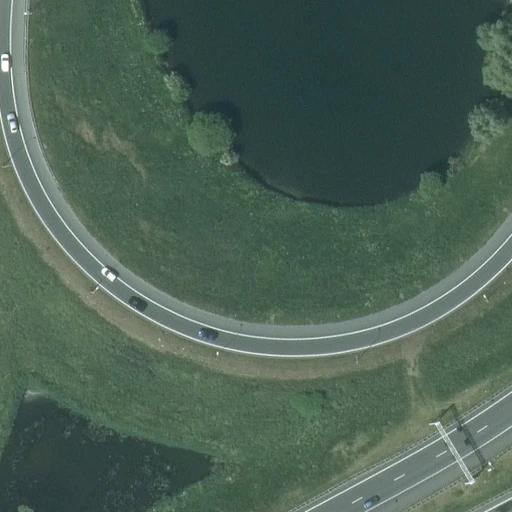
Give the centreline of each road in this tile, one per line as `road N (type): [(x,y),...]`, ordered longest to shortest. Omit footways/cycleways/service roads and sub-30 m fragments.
road 1 (motorway): [(511,247),(446,305),(378,337),(296,350),(220,342),(181,328),(93,272),(32,192),(8,119),(0,0)]
road 2 (motorway): [(336,511),(511,409)]
